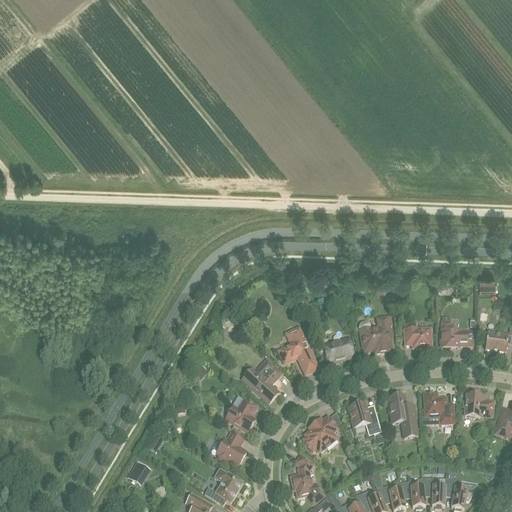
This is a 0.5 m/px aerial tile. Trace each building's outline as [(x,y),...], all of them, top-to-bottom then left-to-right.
[(381,291),(391,291),(390,281),(381,281),(381,291)] [(489,293),(495,293),(495,282),(479,282),(479,293),(485,293),(485,292),(489,292),(489,293)] [(438,289),(441,292),(444,292),(447,290),(447,286),(445,283),(441,283),(438,286),(438,289)] [(351,325),(347,318),(339,323),(343,329),(351,325)] [(374,356),(383,355),(392,353),(390,340),(391,340),(389,328),(392,327),(390,319),(377,321),(378,329),(370,330),(370,328),(369,327),(368,325),(366,324),(362,325),(360,326),(359,328),(359,332),(363,355),(374,354),(374,356)] [(403,326),(404,341),(405,344),(412,344),(412,351),(432,350),(431,330),(416,331),(415,325),(403,326)] [(459,332),(450,332),(450,325),(442,325),(442,336),(440,336),(440,345),(442,345),(441,350),(458,350),(458,348),(472,348),(473,335),(459,334),(459,332)] [(511,349),(511,330),(510,330),(509,336),(488,333),(485,352),(506,355),(507,349),(511,349)] [(297,359),(301,369),(306,379),(319,373),(300,333),(298,334),(296,334),(294,334),(292,335),(291,336),(290,338),(287,339),(291,347),(278,353),(284,366),(293,362),(292,361),(297,359)] [(323,348),(328,367),(355,360),(349,340),(323,348)] [(282,376),(267,362),(256,374),(252,371),(242,382),(269,406),(279,395),(271,388),(282,376)] [(201,379),(207,373),(201,368),(195,375),(201,379)] [(424,396),(425,419),(439,419),(440,427),(454,426),(453,407),(447,407),(446,401),(437,401),(437,396),(424,396)] [(390,401),(388,401),(390,409),(388,410),(389,416),(391,416),(392,426),(402,425),(404,440),(418,438),(413,408),(406,409),(404,398),(399,399),(398,397),(391,398),(390,401)] [(466,404),(464,404),(463,410),(465,410),(464,419),(469,419),(470,421),(474,421),(476,420),(482,420),(482,419),(492,420),(494,405),(483,404),(484,398),(467,397),(466,404)] [(251,419),(257,409),(244,400),(238,411),(233,408),(225,422),(248,435),(256,422),(251,419)] [(348,410),(354,431),(366,427),(369,438),(377,436),(376,431),(379,430),(376,416),(368,418),(365,406),(363,406),(361,405),(357,406),(356,408),(348,410)] [(184,408),(176,409),(177,417),(185,416),(184,408)] [(511,413),(503,411),(495,436),(508,439),(511,429),(511,428),(511,413)] [(303,443),(313,455),(316,452),(319,455),(337,441),(332,436),(337,431),(328,419),(322,423),(321,421),(308,431),(310,433),(305,438),(306,440),(303,443)] [(225,442),(217,455),(219,457),(218,458),(219,460),(224,463),(226,463),(227,461),(238,468),(246,455),(238,450),(243,443),(231,436),(226,443),(225,442)] [(155,455),(159,449),(153,445),(149,452),(155,455)] [(314,467),(301,458),(295,465),(300,469),(298,472),(299,478),(291,480),(294,493),(296,492),(298,501),(306,499),(313,508),(321,502),(315,495),(313,495),(310,483),(310,482),(308,474),(314,467)] [(347,462),(352,472),(358,469),(354,459),(347,462)] [(138,465),(129,480),(137,485),(146,470),(138,465)] [(216,495),(208,491),(205,497),(215,503),(218,498),(230,505),(243,485),(228,476),(227,477),(219,472),(214,481),(222,486),(216,495)] [(375,486),(381,485),(379,474),(371,477),(375,486)] [(446,489),(445,489),(445,481),(422,480),(422,483),(423,489),(424,495),(432,496),(432,509),(435,509),(435,511),(441,511),(442,509),(445,509),(445,496),(446,489)] [(445,481),(445,489),(446,489),(445,496),(453,497),(451,510),(454,511),(453,511),(460,511),(461,511),(464,511),(466,503),(468,504),(473,496),(467,495),(467,493),(459,491),(461,483),(445,481)] [(423,489),(422,483),(399,485),(400,488),(401,492),(403,498),(411,497),(412,510),(415,510),(415,511),(416,511),(422,511),(422,509),(425,509),(424,495),(423,489)] [(403,498),(401,492),(400,488),(392,489),(392,488),(377,492),(379,498),(380,498),(382,503),(390,501),(392,511),(403,511),(406,511),(403,498)] [(380,498),(379,498),(373,500),(369,493),(355,499),(359,507),(359,506),(363,511),(370,509),(371,511),(385,511),(382,503),(380,498)] [(332,504),(337,500),(333,496),(329,500),(332,504)] [(210,511),(212,509),(206,505),(192,497),(186,506),(193,510),(192,511),(210,511)]
